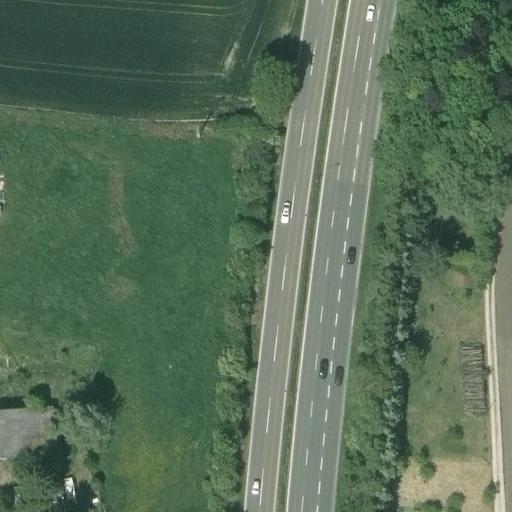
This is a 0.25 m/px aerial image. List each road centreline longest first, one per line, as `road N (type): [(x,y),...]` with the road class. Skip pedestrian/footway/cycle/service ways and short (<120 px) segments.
road 1 (primary): [(322,0),(260,511)]
road 2 (primary): [(302,511),(364,0)]
road 3 (track): [(500,511),(487,299),(490,234),(511,139)]
